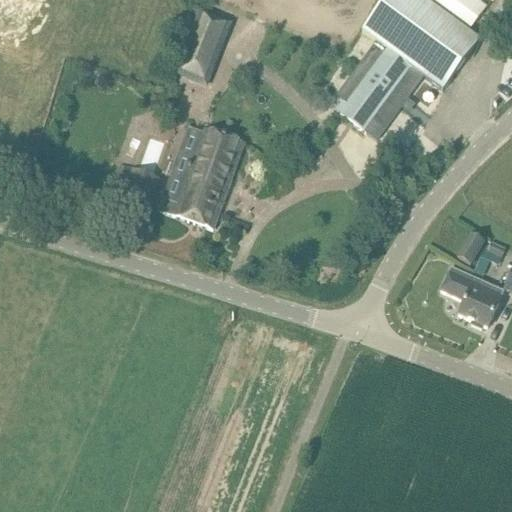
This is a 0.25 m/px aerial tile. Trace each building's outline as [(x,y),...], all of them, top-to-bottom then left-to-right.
[(344,102),(335,114),(366,136),(376,144),(385,132),(424,79),(443,93),(480,43),(469,35),(420,0),(386,0),(362,34),(377,45),(338,98),(344,102)] [(420,0),(469,35),(486,10),(472,0),(420,0)] [(208,89),(232,26),(200,13),(176,76),(208,89)] [(213,234),(244,146),(205,132),(203,138),(189,133),(165,202),(163,202),(159,214),(213,234)] [(160,181),(133,171),(121,202),(148,212),(160,181)] [(471,237),(457,260),(470,268),(484,245),(471,237)] [(492,245),(488,254),(502,260),(506,252),(492,245)] [(504,294),(469,279),(451,270),(440,294),(464,305),(458,318),(472,324),(470,327),(482,332),(483,329),(487,331),(504,294)]
